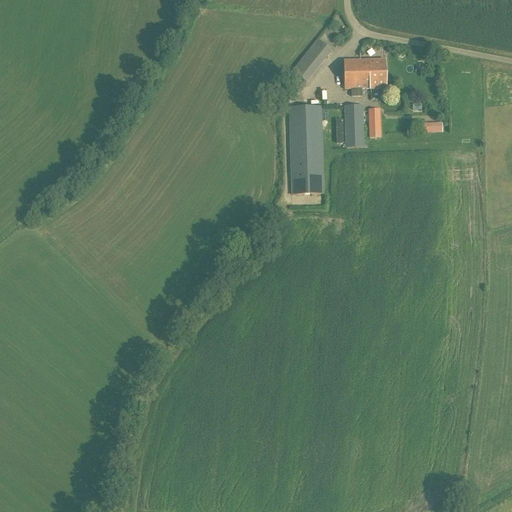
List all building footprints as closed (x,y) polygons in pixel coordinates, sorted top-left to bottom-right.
[(306,81),(332,49),(318,38),(292,69),(306,81)] [(387,90),(386,60),(344,61),(344,89),(351,89),(351,97),(362,97),(362,89),(370,89),(370,90),(387,90)] [(291,196),(324,195),(322,106),(289,108),(291,196)] [(363,113),(363,106),(344,107),(345,114),(346,149),(364,148),(363,113)] [(370,139),(381,138),(380,110),(368,110),(370,139)] [(428,134),(443,133),(442,123),(428,124),(428,134)]
